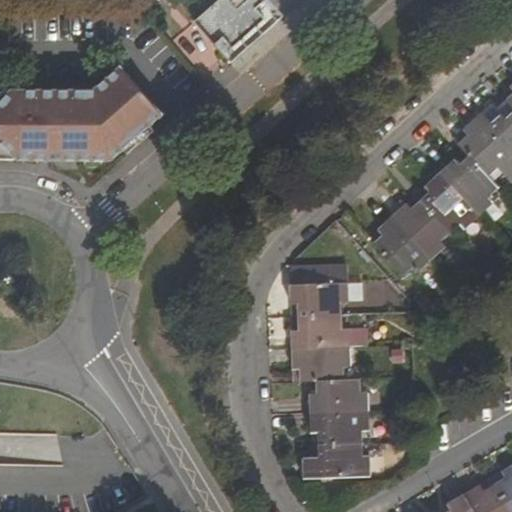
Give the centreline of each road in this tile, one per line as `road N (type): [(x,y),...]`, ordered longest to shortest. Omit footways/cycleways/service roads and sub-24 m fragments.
road 1 (residential): [(296,511),(255,426),(249,357),(259,274),(511,32)]
road 2 (residential): [(348,0),(82,233)]
road 3 (residential): [(181,511),(67,346)]
road 4 (residential): [(511,423),(361,511)]
road 5 (residential): [(67,346),(93,304),(96,280),(82,233)]
